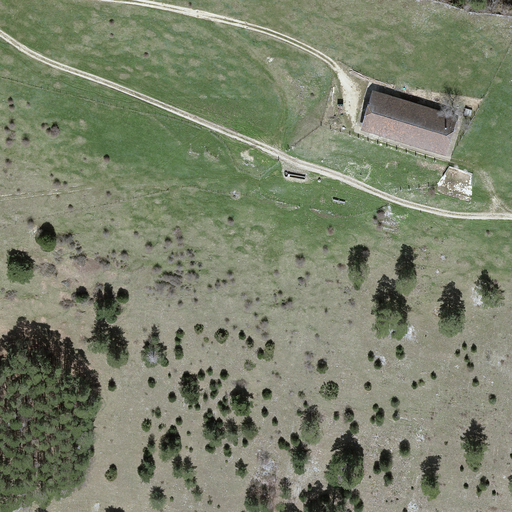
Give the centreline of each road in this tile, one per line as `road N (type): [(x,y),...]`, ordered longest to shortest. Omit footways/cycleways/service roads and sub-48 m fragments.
road 1 (track): [(483,170),(354,131),(350,85),(332,61),(294,39),(104,0)]
road 2 (track): [(215,127),(412,204),(511,219)]
road 3 (track): [(0,33),(61,67),(215,127)]
road 4 (track): [(208,17),(280,87),(287,112),(280,156)]
